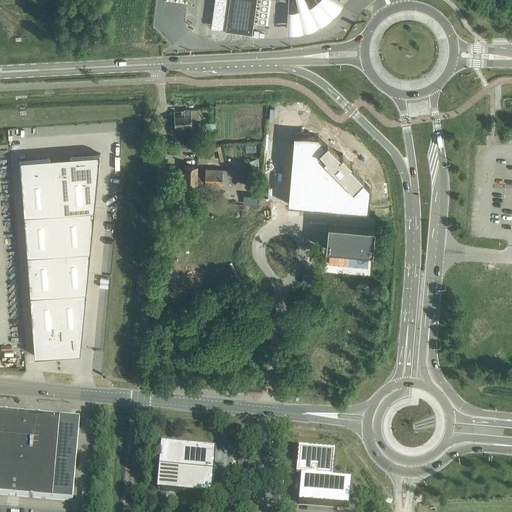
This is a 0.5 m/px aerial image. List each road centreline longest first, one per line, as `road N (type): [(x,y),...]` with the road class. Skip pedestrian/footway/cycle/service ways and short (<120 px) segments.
road 1 (unclassified): [(0,385),(269,410)]
road 2 (secondary): [(429,322),(442,177),(431,89)]
road 3 (secondary): [(263,59),(322,83),(382,139),(411,189)]
road 4 (unclassified): [(153,250),(159,64)]
road 5 (secondary): [(0,72),(159,64)]
road 6 (secondary): [(511,416),(473,413),(457,403),(433,371),(429,322)]
road 7 (unclassified): [(279,285),(260,261),(268,230),(294,232),(303,243),(290,279)]
road 8 (secondary): [(411,189),(407,325)]
road 9 (secondary): [(453,46),(439,18),(410,6),(380,16),(364,43)]
road 10 (unclassified): [(279,285),(269,410)]
